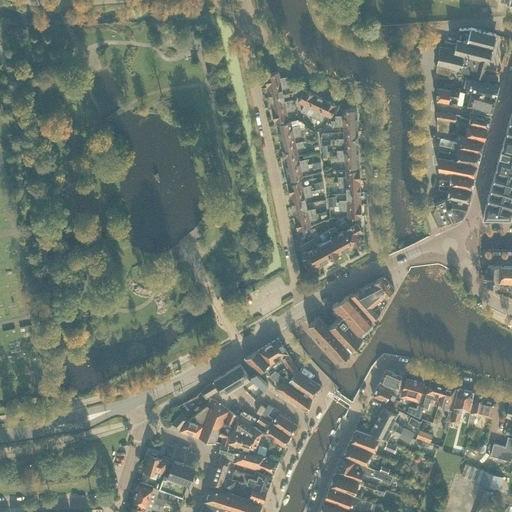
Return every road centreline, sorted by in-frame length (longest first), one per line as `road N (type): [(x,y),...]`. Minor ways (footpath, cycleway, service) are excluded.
road 1 (residential): [(378,268),(366,105),(294,68),(245,24)]
road 2 (residential): [(313,511),(382,360),(511,396)]
road 3 (unclassified): [(307,306),(245,24)]
road 4 (residential): [(266,511),(327,387),(278,324)]
road 5 (tertiary): [(133,402),(278,324)]
road 6 (tertiary): [(469,223),(511,73)]
road 7 (residential): [(431,189),(434,36)]
road 8 (tertiary): [(0,436),(133,402)]
road 9 (residential): [(190,511),(211,454),(142,427)]
